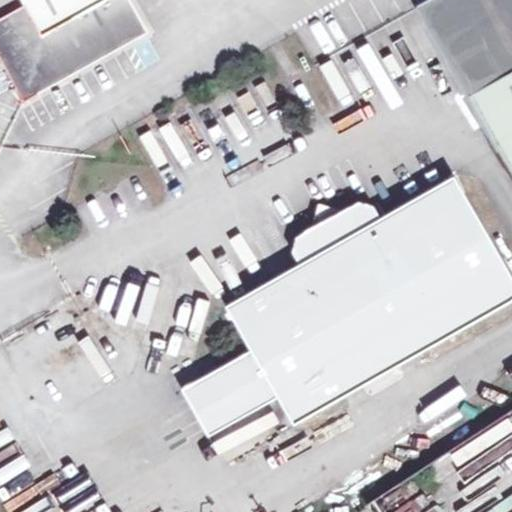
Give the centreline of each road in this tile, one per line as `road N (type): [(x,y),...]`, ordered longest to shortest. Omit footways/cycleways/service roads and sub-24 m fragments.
road 1 (unknown): [(0,287),(321,149),(381,134),(461,153),(511,224)]
road 2 (unknown): [(511,335),(264,480),(218,485),(94,431),(37,431),(10,399)]
